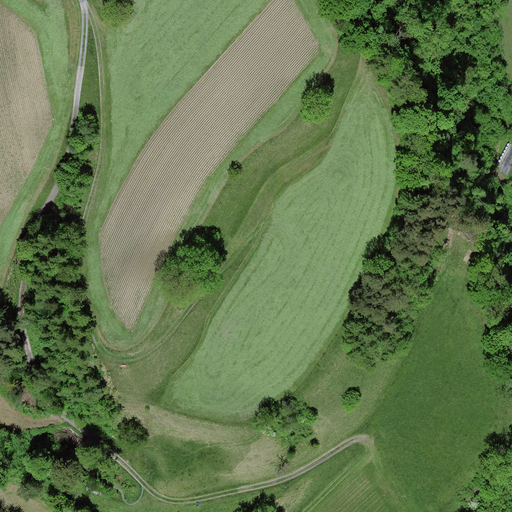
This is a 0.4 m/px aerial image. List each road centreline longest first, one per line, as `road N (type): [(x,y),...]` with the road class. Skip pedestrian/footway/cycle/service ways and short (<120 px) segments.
road 1 (track): [(84,5),(101,71),(102,146),(81,249),(98,346),(119,360),(159,342),(266,224)]
road 2 (track): [(84,5),(71,141),(30,242),(24,335),(31,377),(47,402),(144,484)]
road 3 (track): [(144,484),(171,501),(192,500),(284,477),(350,439),(366,436),(377,447)]
